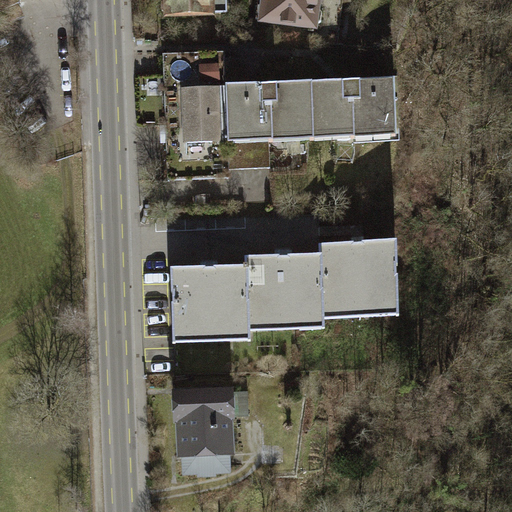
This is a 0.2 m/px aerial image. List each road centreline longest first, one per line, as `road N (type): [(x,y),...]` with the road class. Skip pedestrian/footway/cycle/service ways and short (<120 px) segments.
road 1 (tertiary): [(125,511),(105,0)]
road 2 (track): [(0,345),(79,295),(78,165),(56,88)]
